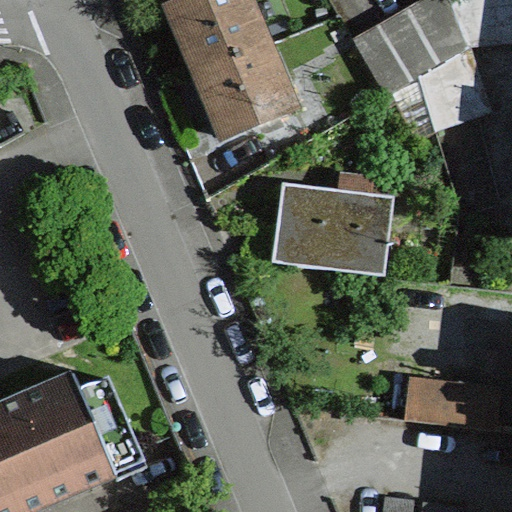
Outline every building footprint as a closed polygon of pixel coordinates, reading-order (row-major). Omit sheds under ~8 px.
[(175,0),(161,5),(187,71),(257,42),(239,0),(175,0)] [(443,0),(422,0),(405,9),(432,60),(462,45),(443,0)] [(511,0),(443,0),(462,45),(464,42),(511,39),(511,0)] [(432,60),(405,9),(377,24),(405,77),(411,74),(432,60)] [(377,24),(349,39),(378,93),(405,77),(377,24)] [(257,42),(187,71),(214,135),(284,107),(257,42)] [(427,127),(453,119),(485,109),(464,42),(462,45),(432,60),(411,74),(427,127)] [(278,184),(269,259),(374,272),(385,197),(278,184)] [(0,511),(9,511),(108,470),(102,457),(131,444),(101,373),(72,386),(66,372),(0,400),(0,511)] [(368,392),(366,412),(487,427),(492,387),(404,377),(403,396),(368,392)] [(375,495),(373,511),(416,511),(417,502),(375,495)] [(417,502),(416,511),(459,511),(460,508),(417,502)]
